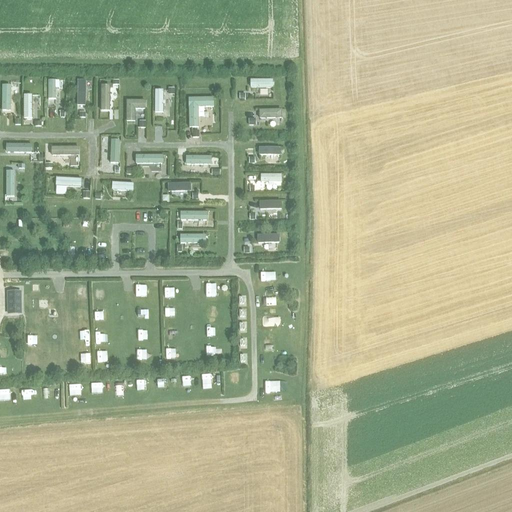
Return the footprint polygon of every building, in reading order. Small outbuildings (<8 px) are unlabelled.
[(50,104),(51,93),(55,93),(55,85),(43,84),(42,104),(50,104)] [(245,84),(245,93),(269,93),(269,84),(245,84)] [(72,112),(80,112),(81,88),(74,87),(72,112)] [(105,116),(105,90),(96,89),(95,115),(105,116)] [(214,106),(214,97),(188,97),(189,127),(198,127),(198,106),(214,106)] [(18,99),(18,122),(27,122),(27,99),(18,99)] [(145,100),(126,100),(126,121),(135,121),(135,108),(145,108),(145,100)] [(102,167),(115,167),(115,144),(103,144),(102,167)] [(16,155),(16,147),(0,147),(0,156),(13,156),(13,155),(16,155)] [(254,149),(254,159),(275,159),(275,150),(254,149)] [(72,152),(45,150),(45,159),(62,160),(61,170),(70,170),(72,152)] [(152,169),(152,160),(130,159),(130,168),(152,169)] [(181,159),(180,169),(209,171),(209,160),(181,159)] [(20,184),(14,184),(14,167),(5,168),(5,192),(20,192),(20,184)] [(253,179),(253,188),(276,189),(276,181),(253,179)] [(254,217),(276,217),(276,203),(254,203),(254,217)] [(207,209),(176,209),(176,217),(207,217),(207,209)] [(178,240),(187,240),(187,243),(204,244),(205,232),(179,231),(178,240)] [(257,245),(272,246),(273,237),(258,236),(257,245)] [(262,276),(262,287),(272,287),(272,276),(262,276)] [(168,289),(177,289),(177,278),(168,278),(168,289)] [(86,281),(72,281),(72,290),(86,290),(86,281)] [(215,282),(204,281),(204,293),(214,293),(215,282)] [(135,283),(135,294),(144,294),(145,284),(135,283)] [(93,284),(93,295),(104,295),(104,284),(93,284)] [(8,315),(20,314),(20,292),(8,293),(8,315)] [(39,307),(52,307),(52,296),(39,295),(39,307)] [(176,316),(176,303),(165,303),(164,316),(176,316)] [(205,303),(204,314),(215,314),(216,303),(205,303)] [(106,316),(106,307),(94,306),(94,315),(106,316)] [(86,319),(86,308),(70,309),(71,320),(86,319)] [(87,336),(86,325),(76,326),(78,338),(87,336)] [(177,325),(166,325),(166,334),(177,333),(177,325)] [(205,353),(216,353),(215,341),(205,341),(205,353)] [(166,343),(165,353),(176,353),(177,344),(166,343)] [(95,348),(95,357),(106,357),(106,347),(95,348)] [(76,350),(79,362),(89,359),(87,348),(76,350)] [(46,363),(46,352),(28,353),(28,363),(46,363)] [(212,385),(212,374),(202,373),(202,385),(212,385)] [(188,390),(197,389),(197,375),(187,375),(188,390)] [(273,375),(272,386),(289,386),(289,376),(273,375)] [(129,377),(117,378),(117,391),(129,391),(129,377)] [(92,392),(100,392),(100,381),(92,382),(92,392)] [(70,386),(71,396),(82,396),(82,386),(70,386)] [(0,403),(8,403),(8,387),(0,387),(0,403)]
